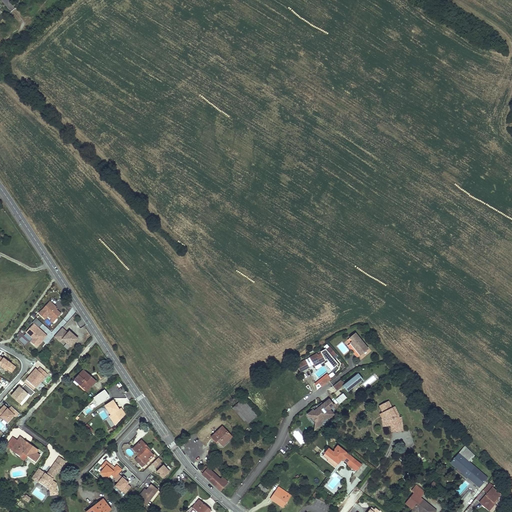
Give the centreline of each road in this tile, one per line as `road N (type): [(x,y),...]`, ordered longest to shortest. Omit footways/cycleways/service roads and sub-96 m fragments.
road 1 (secondary): [(230,506),(161,430),(0,187)]
road 2 (residential): [(230,506),(293,412),(328,385)]
